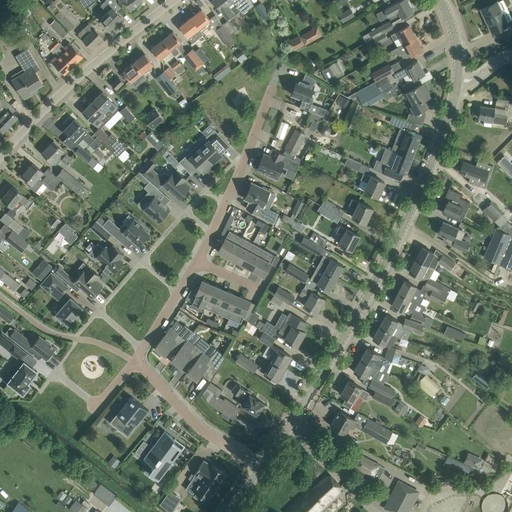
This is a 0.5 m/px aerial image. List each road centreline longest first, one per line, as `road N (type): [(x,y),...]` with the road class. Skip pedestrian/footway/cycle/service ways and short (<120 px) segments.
road 1 (tertiary): [(260,469),(404,224),(456,81)]
road 2 (residential): [(0,159),(95,62),(173,0)]
road 3 (residential): [(196,263),(271,89)]
road 4 (residential): [(260,469),(197,427),(135,361)]
